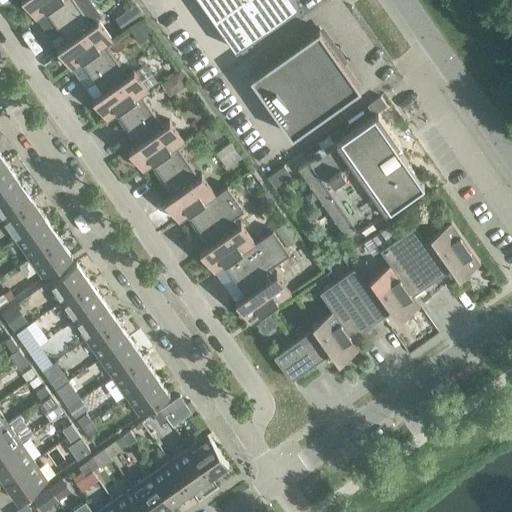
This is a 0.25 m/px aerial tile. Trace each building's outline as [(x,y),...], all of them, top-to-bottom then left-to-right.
[(23,0),(35,17),(36,18),(46,11),(45,10),(59,0),(23,0)] [(59,0),(45,10),(46,11),(62,33),(86,16),(74,0),(59,0)] [(200,0),(236,49),(298,6),(293,0),(200,0)] [(52,40),(62,33),(46,11),(36,18),(52,40)] [(67,40),(57,47),(71,68),(72,69),(82,62),(81,61),(105,44),(106,44),(109,42),(113,40),(98,18),(94,21),(91,23),(86,16),(62,33),(67,40)] [(145,20),(131,30),(137,39),(151,29),(145,20)] [(319,28),(250,77),(292,135),(360,87),(319,28)] [(105,44),(81,61),(82,62),(97,84),(122,67),(106,44),(105,44)] [(102,91),(92,98),(107,119),(117,112),(117,111),(141,94),(142,95),(145,93),(148,90),(133,69),(130,72),(127,74),(122,67),(97,84),(102,91)] [(181,69),(162,83),(166,89),(172,91),(188,79),(181,69)] [(141,94),(117,111),(117,112),(133,135),(157,118),(142,95),(141,94)] [(399,155),(394,147),(399,143),(378,112),(374,115),(374,114),(307,161),(308,161),(298,168),(347,238),(357,231),(424,185),(401,153),(399,155)] [(138,142),(128,149),(142,169),(143,170),(153,163),(153,162),(177,145),(177,146),(180,144),(184,141),(169,120),(165,123),(162,125),(157,118),(133,135),(138,142)] [(216,120),(205,128),(212,138),(223,130),(216,120)] [(177,145),(153,162),(153,163),(169,185),(193,168),(177,146),(177,145)] [(0,193),(18,181),(5,162),(0,165),(0,193)] [(174,192),(164,200),(178,220),(179,221),(189,214),(188,213),(215,194),(201,173),(198,175),(193,168),(169,185),(174,192)] [(31,199),(18,181),(0,193),(0,217),(2,220),(31,199)] [(215,194),(188,213),(189,214),(205,236),(229,219),(229,220),(244,209),(227,185),(215,194)] [(266,190),(259,196),(266,206),(273,201),(266,190)] [(45,218),(31,199),(2,220),(15,239),(45,218)] [(58,237),(45,218),(15,239),(28,257),(58,237)] [(210,243),(199,250),(214,271),(225,264),(224,263),(255,242),(241,221),(237,224),(234,226),(229,220),(229,219),(205,236),(210,243)] [(429,246),(428,247),(445,271),(452,266),(459,276),(480,262),(454,224),(451,220),(430,235),(433,239),(435,242),(429,246)] [(255,242),(224,263),(225,264),(240,286),(264,269),(265,270),(289,253),(285,246),(297,237),(285,221),(255,242)] [(392,222),(371,236),(390,263),(412,294),(413,294),(445,271),(428,247),(429,246),(414,225),(400,235),(392,222)] [(71,256),(58,237),(28,257),(42,277),(71,256)] [(343,258),(345,261),(351,257),(349,253),(343,258)] [(46,283),(60,302),(89,281),(76,262),(46,283)] [(368,289),(385,314),(392,309),(399,319),(419,304),(420,304),(413,294),(412,294),(390,263),(370,278),(373,282),(375,285),(368,289)] [(353,268),(320,291),(333,310),(352,337),(353,336),(385,314),(368,289),(353,268)] [(245,293),(235,301),(250,322),(287,296),(291,293),(276,272),(272,274),(269,276),(265,270),(264,269),(240,286),(245,293)] [(102,300),(89,281),(60,302),(73,321),(102,300)] [(116,319),(102,300),(73,321),(86,339),(116,319)] [(15,305),(3,314),(14,329),(26,321),(15,305)] [(314,327),(307,332),(324,356),(331,351),(338,361),(359,347),(360,346),(353,336),(352,337),(333,310),(312,324),(314,327)] [(256,324),(263,333),(276,324),(270,314),(256,324)] [(129,337),(116,319),(86,339),(99,358),(129,337)] [(26,326),(16,333),(29,352),(39,345),(26,326)] [(307,332),(274,356),(291,380),(324,356),(307,332)] [(142,356),(129,337),(99,358),(112,377),(142,356)] [(39,345),(29,352),(42,370),(52,364),(39,345)] [(10,355),(14,362),(23,356),(18,349),(10,355)] [(28,363),(23,356),(14,362),(19,369),(28,363)] [(155,375),(142,356),(112,377),(126,395),(155,375)] [(22,375),(26,381),(36,374),(31,368),(22,375)] [(169,394),(155,375),(126,395),(139,415),(169,394)] [(29,382),(33,388),(41,382),(37,376),(29,382)] [(50,382),(55,389),(64,383),(59,376),(50,382)] [(69,390),(64,383),(55,389),(60,396),(69,390)] [(36,392),(41,399),(50,393),(45,386),(36,392)] [(55,400),(50,393),(41,399),(46,406),(55,400)] [(179,395),(160,409),(166,418),(186,404),(179,395)] [(77,402),(69,408),(75,417),(84,411),(77,402)] [(166,418),(160,409),(152,415),(158,423),(166,418)] [(77,419),(82,426),(91,420),(86,413),(77,419)] [(7,423),(0,428),(0,455),(20,442),(32,433),(19,415),(7,423)] [(96,427),(91,420),(82,426),(87,433),(96,427)] [(62,430),(67,437),(76,430),(71,423),(62,430)] [(81,437),(76,430),(67,437),(72,444),(81,437)] [(130,430),(123,435),(129,444),(136,439),(130,430)] [(123,435),(104,449),(110,457),(129,444),(123,435)] [(207,435),(188,448),(208,478),(228,464),(207,435)] [(33,460),(20,442),(0,455),(0,475),(4,481),(33,460)] [(208,478),(188,448),(169,461),(190,491),(208,478)] [(92,457),(85,462),(92,470),(99,465),(92,457)] [(47,480),(33,460),(4,481),(18,501),(47,480)] [(190,491),(169,461),(150,475),(171,504),(190,491)] [(92,470),(85,462),(78,467),(85,475),(92,470)] [(159,511),(171,504),(150,475),(132,488),(148,511),(159,511)] [(60,479),(48,488),(57,500),(69,492),(60,479)] [(48,488),(36,496),(45,508),(57,500),(48,488)] [(148,511),(132,488),(113,501),(120,511),(148,511)] [(120,511),(113,501),(97,511),(120,511)]
